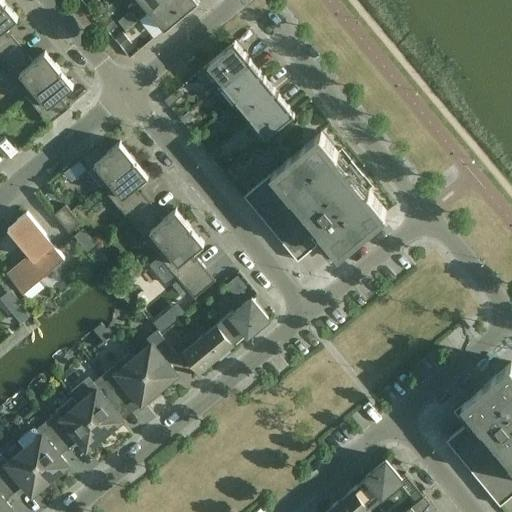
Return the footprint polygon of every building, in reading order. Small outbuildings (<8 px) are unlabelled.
[(0,60),(20,44),(12,34),(11,35),(5,28),(19,17),(10,7),(7,9),(2,3),(5,1),(4,0),(0,3),(0,60)] [(142,0),(151,10),(162,0),(142,0)] [(162,0),(151,10),(165,28),(198,0),(162,0)] [(200,24),(218,8),(212,0),(193,16),(200,24)] [(23,19),(13,28),(30,48),(41,39),(23,19)] [(203,68),(218,86),(248,61),(233,43),(203,68)] [(26,94),(27,95),(60,67),(52,57),(49,60),(44,54),(47,51),(46,50),(32,61),(27,55),(28,54),(20,44),(0,60),(0,62),(8,73),(10,71),(28,93),(26,94)] [(218,86),(233,103),(263,79),(248,61),(218,86)] [(60,67),(27,95),(29,94),(42,109),(40,111),(50,123),(71,105),(70,104),(69,105),(61,96),(74,85),(65,74),(63,76),(58,70),(60,68),(60,67)] [(233,103),(247,121),(277,96),(263,79),(233,103)] [(165,99),(170,105),(184,93),(179,88),(165,99)] [(277,96),(247,121),(262,139),(292,115),(277,96)] [(0,104),(0,113),(5,124),(14,120),(5,102),(0,104)] [(321,131),(246,194),(300,259),(334,230),(342,239),(354,229),(357,233),(356,234),(357,235),(387,211),(369,189),(367,191),(337,154),(339,152),(321,131)] [(270,137),(261,146),(268,154),(252,170),(259,177),(285,152),(270,137)] [(101,185),(102,185),(135,158),(127,148),(124,150),(119,144),(122,142),(121,141),(107,151),(100,142),(101,141),(100,140),(79,157),(89,169),(90,168),(103,183),(101,185)] [(120,207),(130,219),(151,201),(142,191),(141,192),(136,186),(149,175),(140,164),(137,167),(132,161),(135,158),(102,185),(102,186),(104,184),(122,206),(120,207)] [(85,219),(94,213),(83,196),(73,202),(85,219)] [(157,252),(191,225),(182,215),(179,217),(175,211),(177,209),(176,208),(163,219),(158,212),(159,211),(151,201),(130,219),(139,230),(141,229),(159,250),(157,252)] [(55,214),(70,232),(81,222),(66,204),(55,214)] [(11,276),(24,292),(65,257),(27,211),(9,227),(34,257),(11,276)] [(215,279),(206,268),(194,253),(193,254),(192,253),(205,242),(196,232),(193,234),(188,228),(191,226),(191,225),(157,252),(158,253),(160,251),(178,273),(176,275),(195,297),(217,279),(216,278),(215,279)] [(233,309),(217,322),(234,342),(248,331),(249,333),(269,316),(252,296),(234,311),(233,309)] [(189,316),(180,323),(192,341),(202,334),(189,316)] [(234,342),(217,322),(183,350),(200,370),(234,342)] [(152,343),(134,357),(161,389),(161,388),(178,373),(170,363),(179,355),(158,329),(147,337),(152,343)] [(113,366),(103,374),(125,401),(134,393),(142,403),(160,388),(160,389),(161,389),(134,357),(117,371),(113,366)] [(448,438),(502,503),(511,495),(511,361),(511,362),(482,386),(483,388),(484,387),(488,391),(476,401),(483,410),(448,438)] [(70,392),(73,396),(74,395),(106,434),(107,434),(106,433),(123,418),(115,408),(125,401),(103,374),(93,382),(89,377),(70,392)] [(74,395),(73,396),(55,410),(57,412),(48,420),(70,446),(79,438),(87,448),(105,434),(106,435),(106,434),(74,395)] [(70,446),(48,420),(38,428),(36,427),(32,427),(17,439),(25,448),(51,480),(52,479),(51,478),(69,464),(60,454),(70,446)] [(51,480),(25,448),(7,462),(3,457),(0,459),(0,473),(15,491),(24,484),(32,494),(50,479),(51,480)] [(368,476),(354,487),(371,507),(386,495),(385,493),(403,478),(386,458),(366,474),(368,476)] [(0,511),(10,511),(14,509),(5,499),(15,491),(0,473),(0,511)] [(365,511),(371,507),(354,487),(323,511),(365,511)] [(404,511),(420,511),(421,511),(422,511),(430,502),(425,496),(426,496),(425,495),(404,511)]
